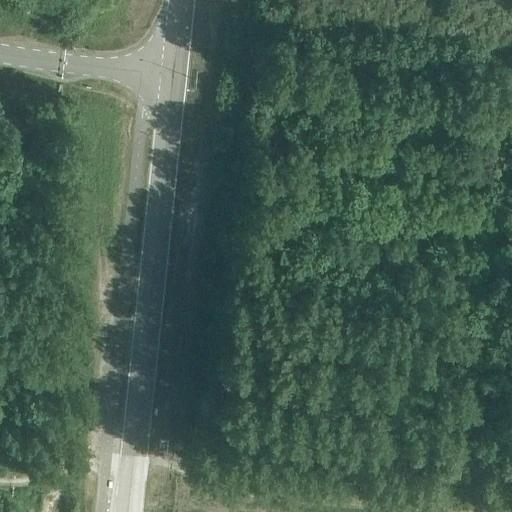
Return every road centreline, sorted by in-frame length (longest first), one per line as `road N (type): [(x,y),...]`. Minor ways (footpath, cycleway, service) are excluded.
road 1 (tertiary): [(126,511),(173,78)]
road 2 (track): [(130,463),(176,468),(201,487),(234,496),(391,511)]
road 3 (unclassified): [(173,78),(0,56)]
